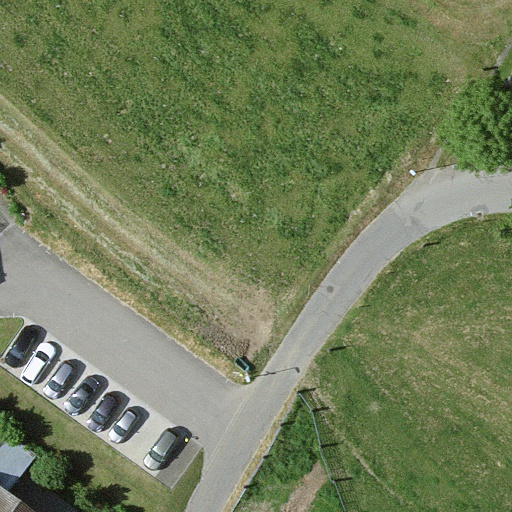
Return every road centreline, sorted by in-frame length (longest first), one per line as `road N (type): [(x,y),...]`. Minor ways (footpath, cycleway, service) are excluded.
road 1 (residential): [(250,432),(274,386),(401,233),(471,195),(511,193)]
road 2 (residential): [(250,432),(25,280),(0,284)]
